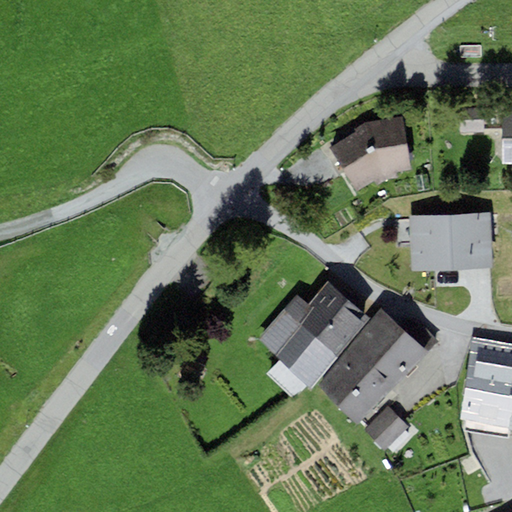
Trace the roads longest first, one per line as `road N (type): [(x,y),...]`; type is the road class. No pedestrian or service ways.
road 1 (residential): [(0,484),(174,250),(235,188)]
road 2 (residential): [(511,334),(438,318),(375,292),(235,188)]
road 3 (track): [(221,203),(190,177),(156,171),(0,230)]
road 4 (residential): [(235,188),(384,49)]
road 5 (residential): [(384,49),(431,73),(511,75)]
